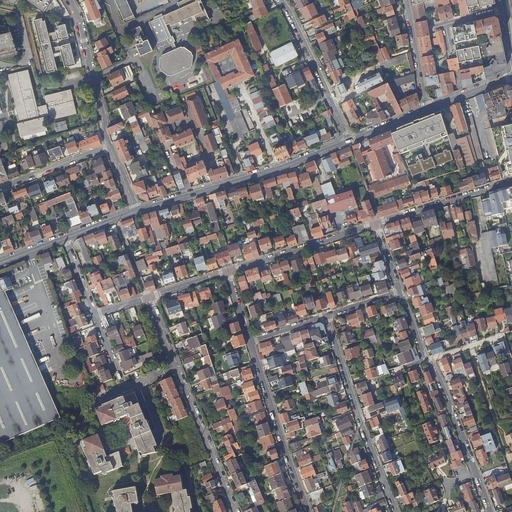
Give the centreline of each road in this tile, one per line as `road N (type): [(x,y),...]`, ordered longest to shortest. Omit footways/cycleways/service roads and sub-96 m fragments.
road 1 (residential): [(400,292),(490,511)]
road 2 (residential): [(235,511),(147,298)]
road 3 (residential): [(349,141),(137,210)]
road 4 (residential): [(325,315),(396,511)]
road 5 (residential): [(249,340),(308,511)]
road 6 (residential): [(280,0),(349,141)]
road 7 (residential): [(375,224),(227,271)]
road 8 (residential): [(109,146),(67,0)]
road 9 (residential): [(511,182),(375,224)]
